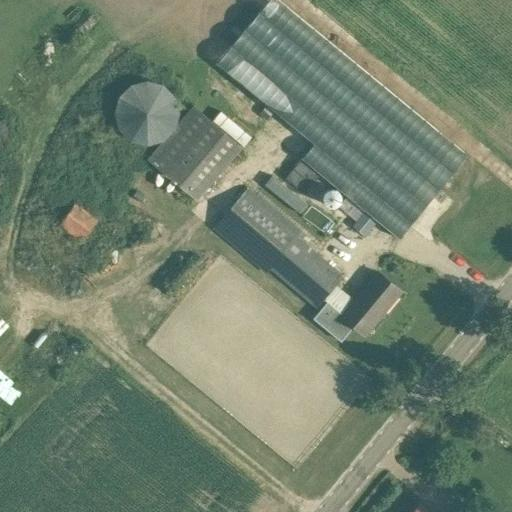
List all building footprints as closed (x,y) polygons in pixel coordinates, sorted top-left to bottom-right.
[(314,144),(302,159),(399,238),(468,155),(286,0),(267,0),(216,64),(314,144)] [(115,112),(119,129),(129,140),(145,146),(163,140),(174,128),(179,112),(174,95),(162,85),(147,80),(130,84),(119,96),(115,112)] [(266,106),(260,113),(267,119),(273,111),(266,106)] [(307,204),(272,176),(265,185),(300,213),(307,204)] [(322,195),(322,196),(322,198),(323,199),(323,200),(323,201),(324,201),(324,202),(325,203),(326,204),(327,205),(328,205),(329,206),(330,206),(331,206),(332,206),(333,206),(334,206),(335,206),(336,206),(336,205),(337,205),(338,204),(339,203),(340,202),(340,201),(341,201),(341,200),(341,199),(341,198),(342,197),(341,196),(341,195),(341,194),(341,193),(340,192),(340,191),(339,191),(339,190),(338,190),(338,189),(337,189),(336,188),(335,188),(334,188),(334,187),(333,187),(332,187),(331,187),(330,187),(329,188),(328,188),(327,189),(326,189),(325,190),(324,191),(323,192),(323,193),(323,194),(322,195)] [(212,231),(264,274),(270,267),(315,306),(342,275),(245,191),(212,231)] [(59,224),(82,241),(97,220),(75,203),(59,224)] [(365,211),(358,220),(353,226),(365,236),(377,221),(365,211)] [(365,334),(401,291),(378,272),(343,314),(327,301),(313,318),(341,340),(354,325),(365,334)] [(0,316),(0,393),(18,362),(0,351),(0,348),(14,324),(0,316)]
